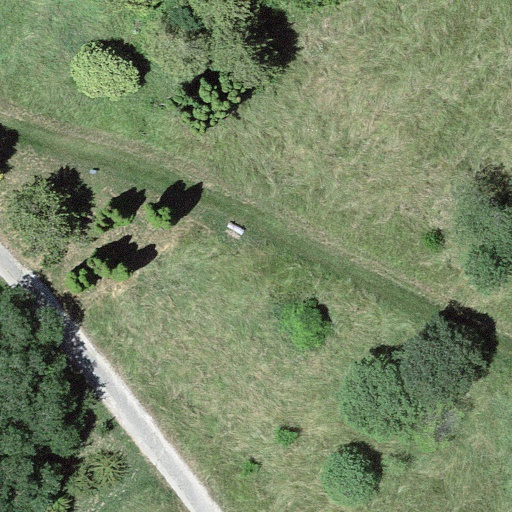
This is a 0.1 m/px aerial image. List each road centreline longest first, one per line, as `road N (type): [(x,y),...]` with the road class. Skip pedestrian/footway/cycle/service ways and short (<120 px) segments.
road 1 (track): [(511,340),(126,152),(0,125)]
road 2 (track): [(204,511),(0,251)]
